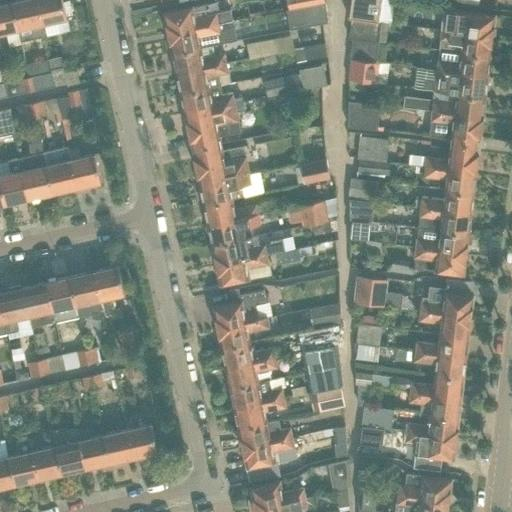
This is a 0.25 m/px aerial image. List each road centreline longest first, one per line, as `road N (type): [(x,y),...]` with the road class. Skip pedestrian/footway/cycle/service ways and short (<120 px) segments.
road 1 (residential): [(209,484),(153,215)]
road 2 (residential): [(153,215),(105,0)]
road 3 (residential): [(153,215),(0,249)]
road 4 (residential): [(88,511),(209,484)]
